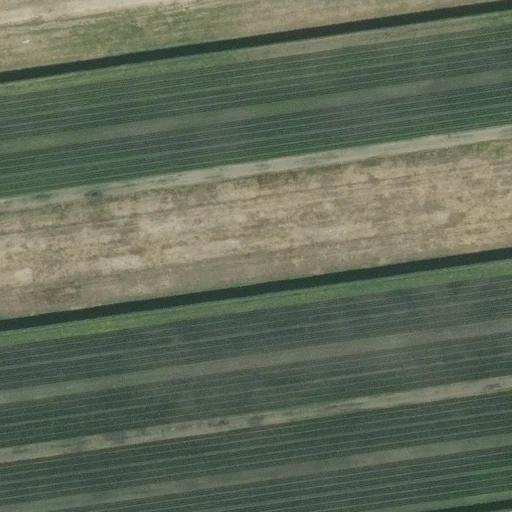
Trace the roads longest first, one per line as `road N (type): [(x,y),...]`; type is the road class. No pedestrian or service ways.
road 1 (track): [(0,504),(511,432)]
road 2 (track): [(0,104),(511,33)]
road 3 (track): [(511,367),(0,435)]
